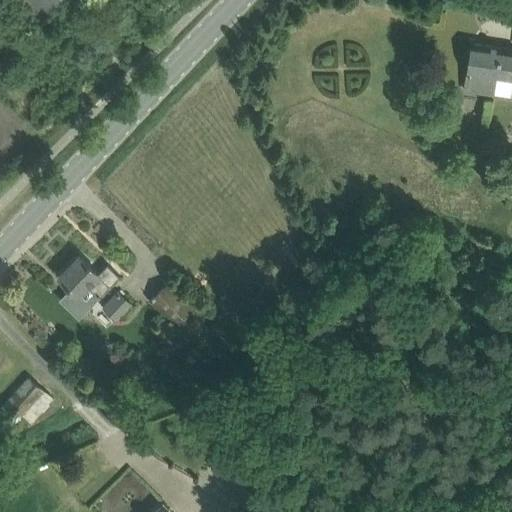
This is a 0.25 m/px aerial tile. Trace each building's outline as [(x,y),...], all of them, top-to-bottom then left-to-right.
[(25,0),(29,4),(44,18),(61,0),(25,0)] [(511,47),(472,42),(465,89),(493,93),(495,76),(511,78),(511,47)] [(59,275),(66,282),(79,294),(89,284),(100,295),(119,274),(108,262),(99,271),(80,253),(59,275)] [(170,281),(151,299),(187,335),(205,316),(170,281)] [(119,291),(105,307),(118,318),(132,303),(119,291)] [(15,422),(23,413),(45,388),(30,376),(1,409),(0,410),(15,422)] [(227,447),(209,465),(235,491),(244,500),(262,481),(253,472),(227,447)]
